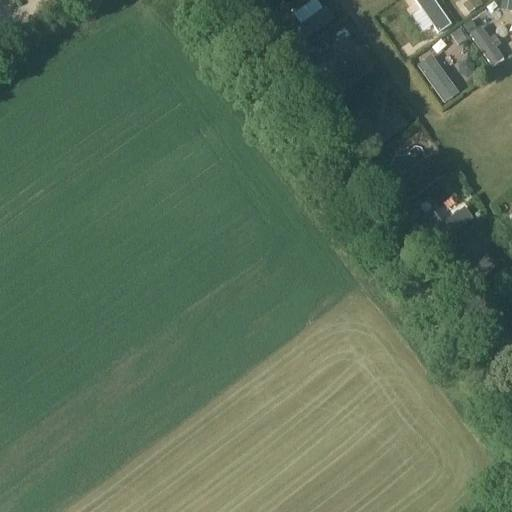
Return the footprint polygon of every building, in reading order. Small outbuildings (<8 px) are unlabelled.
[(429,0),(413,0),(437,35),(448,28),(429,0)] [(324,8),(291,31),(300,44),(333,20),(324,8)] [(426,50),(437,42),(418,15),(407,23),(426,50)] [(480,30),(468,38),(491,69),(502,61),(480,30)] [(351,50),(314,76),(333,103),(370,76),(351,50)] [(444,106),(458,96),(430,59),(417,69),(444,106)] [(398,116),(364,143),(372,154),(406,127),(398,116)] [(426,158),(411,169),(402,157),(377,176),(386,189),(393,184),(408,204),(442,180),(426,158)] [(436,247),(472,222),(463,210),(441,226),(431,212),(418,222),(436,247)] [(479,245),(452,265),(473,293),(499,274),(479,245)]
